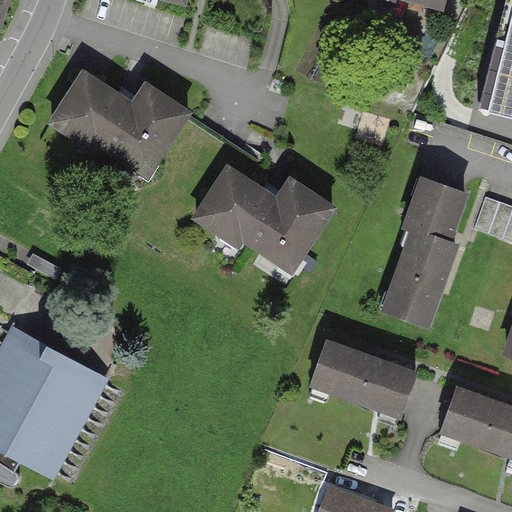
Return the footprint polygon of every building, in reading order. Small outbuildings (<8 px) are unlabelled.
[(0,0),(0,54),(10,40),(20,0),(0,0)] [(451,0),(415,0),(449,8),(451,0)] [(511,0),(506,0),(480,108),(511,116),(511,0)] [(187,118),(92,64),(53,130),(148,185),(187,118)] [(338,228),(226,166),(191,228),(303,290),(338,228)] [(397,230),(450,246),(466,194),(413,178),(397,230)] [(511,204),(487,195),(475,228),(511,240),(511,204)] [(461,251),(408,234),(381,318),(434,335),(461,251)] [(511,360),(511,318),(500,356),(511,360)] [(109,384),(15,332),(0,358),(0,455),(53,485),(109,384)] [(421,370),(334,341),(313,404),(400,433),(421,370)] [(511,476),(511,408),(459,388),(435,447),(511,476)] [(0,483),(18,490),(24,474),(0,465),(0,483)] [(392,511),(324,490),(317,511),(392,511)]
